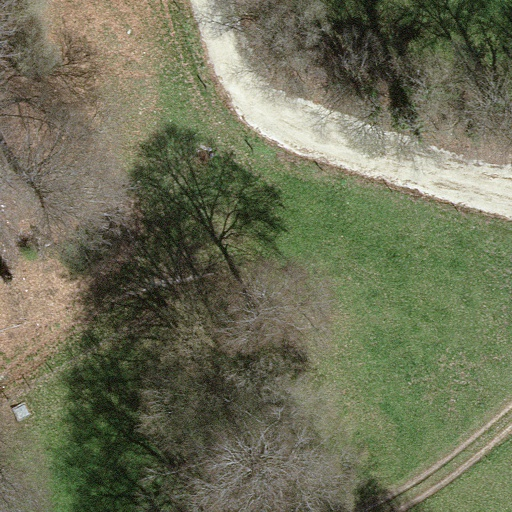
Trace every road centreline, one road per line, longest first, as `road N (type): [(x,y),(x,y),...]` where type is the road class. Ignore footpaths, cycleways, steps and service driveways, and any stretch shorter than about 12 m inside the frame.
road 1 (track): [(210,0),(246,92),(288,125),(511,193)]
road 2 (track): [(374,511),(451,463),(511,410)]
